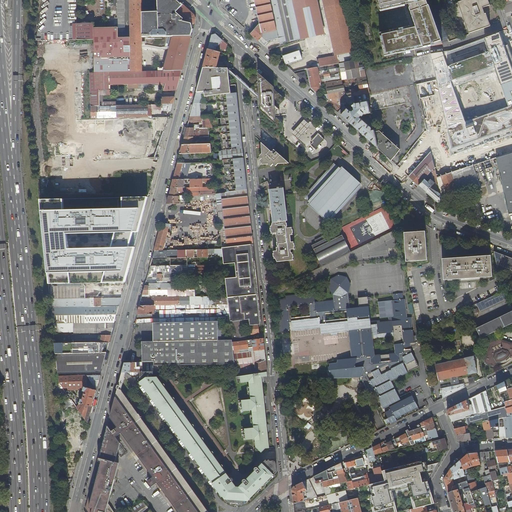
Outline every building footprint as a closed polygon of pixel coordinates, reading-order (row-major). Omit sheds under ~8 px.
[(118,19),(118,27),(119,33),(126,33),(124,0),(117,0),(118,3),(118,19)] [(143,62),(143,37),(143,12),(142,0),(130,0),(131,37),(128,37),(129,72),(164,70),(167,62),(143,62)] [(174,36),(191,36),(193,29),(191,23),(184,21),(186,18),(179,12),(184,6),(178,0),(157,0),(158,11),(143,12),(143,37),(174,36)] [(261,34),(277,31),(269,0),(250,0),(254,0),(259,24),(261,34)] [(278,39),(281,46),(285,45),(285,44),(301,39),(297,24),(292,0),(269,0),(277,31),(278,39)] [(317,0),(292,0),(301,39),(301,40),(326,35),(317,0)] [(322,0),(335,56),(357,52),(345,0),(322,0)] [(376,0),(379,9),(408,2),(416,0),(376,0)] [(425,0),(416,0),(408,2),(410,6),(409,7),(415,25),(423,47),(442,42),(428,4),(427,4),(425,0)] [(470,33),(489,26),(482,8),(489,6),(486,0),(463,0),(459,2),(470,33)] [(110,3),(110,19),(118,19),(118,3),(110,3)] [(194,15),(184,6),(179,12),(186,18),(184,21),(191,23),(194,24),(195,22),(196,19),(194,15)] [(110,19),(110,28),(118,27),(118,19),(110,19)] [(94,23),(78,23),(78,39),(94,39),(94,28),(94,23)] [(259,41),(264,47),(268,43),(267,41),(278,39),(277,31),(261,34),(259,24),(250,34),(258,42),(259,41)] [(406,26),(378,32),(384,55),(423,47),(415,25),(407,27),(406,26)] [(94,28),(94,39),(95,72),(110,72),(129,72),(128,37),(119,37),(119,33),(118,27),(110,28),(94,28)] [(451,155),(511,134),(511,55),(508,44),(504,46),(499,33),(454,50),(451,51),(431,54),(437,80),(449,132),(446,133),(451,155)] [(212,35),(208,49),(219,52),(220,50),(217,49),(218,46),(223,48),(227,44),(216,34),(212,35)] [(164,70),(182,70),(191,36),(174,36),(167,62),(164,70)] [(208,49),(203,68),(225,68),(224,62),(219,62),(220,52),(219,52),(208,49)] [(282,56),(286,65),(303,59),(300,51),(282,56)] [(338,56),(339,63),(359,60),(357,52),(339,55),(338,56)] [(416,125),(425,123),(420,98),(417,85),(432,81),(437,80),(431,54),(411,58),(411,59),(383,66),(365,70),(371,101),(368,101),(370,111),(411,102),(416,125)] [(310,65),(311,68),(339,63),(338,56),(335,56),(329,57),(318,59),(319,64),(310,65)] [(323,99),(341,115),(348,109),(348,108),(351,108),(352,106),(355,103),(356,103),(368,101),(371,101),(365,70),(364,68),(363,62),(362,59),(359,60),(339,63),(311,68),(306,69),(309,79),(311,88),(311,89),(317,94),(322,89),(322,87),(321,84),(327,83),(327,86),(329,96),(327,94),(323,99)] [(225,68),(203,68),(197,92),(205,91),(205,97),(217,95),(231,93),(230,85),(229,74),(229,72),(228,70),(228,68),(225,68)] [(129,72),(110,72),(110,85),(166,84),(164,91),(177,91),(180,77),(182,70),(164,70),(129,72)] [(295,74),(311,88),(309,79),(307,79),(305,71),(295,74)] [(110,72),(95,72),(90,72),(91,106),(100,106),(100,89),(110,89),(110,85),(110,72)] [(259,163),(262,165),(261,167),(268,166),(271,169),(273,166),(276,169),(278,166),(289,165),(285,161),(285,141),(284,123),(276,116),(275,110),(285,100),(257,73),(258,81),(251,89),(258,95),(258,96),(258,97),(259,99),(259,124),(260,124),(260,127),(279,143),(272,154),(261,144),(262,155),(259,158),(262,161),(259,163)] [(417,85),(420,98),(435,95),(432,81),(417,85)] [(197,92),(194,104),(200,103),(206,103),(205,97),(205,91),(197,92)] [(231,93),(217,95),(218,103),(216,103),(217,103),(218,103),(219,111),(217,111),(221,111),(222,118),(218,119),(222,119),(222,126),(219,127),(220,127),(221,134),(220,134),(220,135),(221,135),(222,142),(220,142),(220,143),(222,142),(222,150),(221,150),(233,149),(233,151),(237,151),(236,149),(243,148),(237,93),(231,93)] [(378,149),(375,132),(374,130),(372,131),(371,128),(370,127),(370,126),(360,118),(361,116),(362,117),(364,115),(371,113),(370,111),(368,101),(356,103),(355,103),(352,106),(354,108),(354,110),(353,111),(352,112),(352,111),(350,111),(348,109),(341,115),(365,137),(378,149)] [(190,116),(207,116),(207,110),(201,110),(200,103),(194,104),(190,116)] [(91,119),(148,117),(148,108),(152,108),(152,105),(100,106),(91,106),(91,119)] [(199,137),(210,137),(209,128),(213,128),(212,116),(207,116),(190,116),(189,121),(204,121),(205,121),(206,129),(200,130),(199,125),(188,126),(185,137),(195,137),(199,137)] [(299,139),(310,126),(304,121),(292,134),(299,139)] [(400,150),(383,134),(380,131),(375,132),(378,149),(380,151),(392,160),(396,155),(400,150)] [(318,147),(325,139),(319,134),(313,141),(314,142),(311,145),(317,150),(319,147),(318,147)] [(149,151),(151,150),(151,141),(150,140),(148,141),(149,144),(142,147),(139,139),(135,140),(135,141),(130,143),(127,143),(128,149),(135,148),(125,153),(133,152),(127,155),(127,158),(148,157),(147,155),(141,155),(140,151),(149,151)] [(183,145),(180,154),(211,153),(210,144),(197,144),(195,144),(183,145)] [(99,153),(99,158),(120,158),(120,148),(110,148),(110,153),(99,153)] [(409,176),(419,186),(425,179),(427,177),(435,168),(431,152),(409,176)] [(511,152),(501,157),(497,158),(509,214),(511,213),(511,152)] [(226,193),(247,189),(244,157),(222,160),(224,160),(224,168),(223,168),(224,168),(225,175),(224,176),(225,176),(226,183),(225,183),(225,184),(226,184),(227,192),(226,193)] [(214,179),(212,162),(178,163),(177,168),(174,180),(184,179),(188,179),(189,179),(214,179)] [(308,203),(329,222),(362,185),(360,184),(361,182),(342,165),(341,166),(339,165),(338,166),(334,163),(304,196),(309,201),(308,203)] [(441,194),(442,199),(458,194),(481,187),(474,165),(437,178),(441,194)] [(435,168),(427,177),(430,180),(436,173),(435,168)] [(172,184),(171,188),(184,188),(184,179),(174,180),(172,184)] [(190,179),(190,187),(203,187),(203,180),(204,180),(204,181),(215,182),(214,179),(190,179)] [(441,205),(444,207),(442,199),(441,194),(430,187),(435,183),(431,179),(428,182),(425,179),(419,186),(433,198),(441,205)] [(285,219),(286,219),(282,185),(279,185),(278,184),(276,184),(276,185),(268,186),(272,220),(285,219)] [(171,188),(169,196),(179,196),(180,196),(186,196),(191,196),(201,196),(211,195),(216,195),(216,194),(215,187),(203,187),(190,187),(184,188),(171,188)] [(220,226),(222,247),(253,244),(247,189),(226,193),(221,194),(216,194),(216,195),(217,202),(218,207),(220,226)] [(146,209),(41,210),(48,274),(128,271),(135,247),(69,249),(67,234),(138,232),(146,209)] [(271,224),(270,224),(270,225),(269,225),(270,229),(271,231),(276,231),(276,232),(275,232),(276,236),(277,240),(276,240),(276,244),(277,244),(277,245),(276,245),(276,249),(273,249),(273,251),(272,251),(273,255),(274,255),(274,257),(275,257),(276,260),(278,259),(293,258),(293,256),(293,253),(292,253),(292,251),(291,251),(290,248),(294,247),(294,245),(294,241),(293,241),(293,240),(291,240),(290,233),(292,233),(292,231),(293,231),(292,227),(291,225),(286,226),(286,224),(287,224),(286,221),(285,219),(272,220),(271,224)] [(163,250),(169,227),(161,227),(155,250),(163,250)] [(428,257),(426,232),(405,233),(407,262),(428,260),(428,257)] [(312,245),(322,266),(351,251),(342,234),(336,237),(334,234),(325,238),(323,236),(315,240),(316,243),(312,245)] [(223,249),(226,278),(226,281),(227,292),(228,296),(228,298),(259,293),(253,244),(222,247),(223,249)] [(155,250),(153,259),(208,257),(208,253),(215,253),(215,249),(163,250),(155,250)] [(511,258),(494,251),(497,264),(511,269),(511,258)] [(491,255),(477,257),(481,277),(493,276),(491,255)] [(481,277),(477,257),(443,259),(444,280),(481,277)] [(151,266),(149,274),(158,274),(162,274),(177,273),(188,273),(187,265),(171,265),(151,266)] [(188,273),(190,273),(201,273),(206,273),(206,265),(187,265),(188,273)] [(213,265),(206,265),(206,273),(208,273),(212,273),(214,273),(213,265)] [(360,377),(367,375),(374,390),(382,406),(377,409),(384,424),(386,424),(387,424),(388,426),(420,410),(411,392),(400,397),(397,398),(394,393),(397,391),(391,381),(419,367),(412,353),(411,353),(410,352),(410,350),(411,349),(410,341),(412,341),(413,343),(416,343),(415,336),(413,337),(411,318),(407,318),(406,313),(407,312),(406,307),(404,307),(403,300),(402,293),(393,294),(394,300),(392,301),(393,308),(388,309),(388,313),(393,313),(393,317),(389,317),(389,321),(380,323),(379,321),(370,322),(368,297),(358,298),(359,307),(349,308),(348,293),(351,284),(347,277),(339,275),(330,279),(329,287),(332,294),(333,295),(333,301),(315,303),(314,294),(286,297),(286,300),(277,301),(279,319),(280,333),(290,332),(289,322),(292,322),(293,332),(322,329),(321,325),(324,325),(325,333),(331,332),(332,337),(338,336),(338,333),(360,331),(361,338),(362,337),(363,337),(366,358),(355,359),(355,361),(352,364),(350,360),(339,361),(338,363),(331,364),(331,367),(330,368),(330,371),(328,371),(329,378),(343,378),(352,378),(360,377)] [(149,286),(149,297),(173,297),(195,296),(195,294),(195,283),(146,283),(146,286),(149,286)] [(52,287),(52,298),(82,298),(81,286),(52,287)] [(195,294),(195,296),(206,296),(206,288),(198,288),(198,294),(195,294)] [(502,291),(477,304),(481,311),(508,298),(504,290),(502,291)] [(233,340),(233,342),(247,340),(246,336),(239,337),(238,327),(250,325),(251,333),(254,333),(254,334),(259,334),(258,324),(262,324),(259,293),(228,298),(229,305),(233,340)] [(173,297),(173,305),(214,305),(213,296),(195,296),(173,297)] [(214,305),(229,305),(228,298),(228,296),(213,296),(214,305)] [(143,297),(140,305),(155,305),(173,305),(173,297),(149,297),(143,297)] [(63,303),(63,307),(77,307),(91,307),(91,298),(85,298),(85,303),(63,303)] [(91,298),(91,307),(95,307),(119,306),(122,298),(116,298),(101,298),(91,298)] [(63,299),(51,299),(51,308),(63,307),(63,303),(63,299)] [(140,305),(138,314),(155,314),(155,305),(140,305)] [(95,307),(95,315),(117,315),(119,306),(95,307)] [(63,307),(51,308),(52,316),(78,316),(77,307),(63,307)] [(77,307),(78,316),(95,315),(95,307),(91,307),(77,307)] [(511,311),(476,329),(481,338),(511,323),(511,311)] [(78,316),(52,316),(53,324),(74,324),(115,323),(117,315),(95,315),(78,316)] [(154,323),(154,341),(165,341),(165,322),(154,323)] [(165,322),(165,341),(211,340),(211,336),(211,328),(219,328),(219,322),(212,322),(193,322),(186,322),(167,322),(165,322)] [(74,324),(53,324),(54,333),(74,333),(74,324)] [(115,324),(74,324),(74,333),(112,333),(114,327),(115,324)] [(211,340),(222,340),(222,328),(219,328),(211,328),(211,336),(211,340)] [(72,335),(72,343),(101,343),(102,335),(72,335)] [(486,364),(496,367),(498,362),(499,362),(500,362),(502,362),(503,361),(504,361),(506,360),(507,360),(508,359),(509,358),(510,357),(511,356),(511,343),(502,340),(501,338),(498,337),(489,341),(488,344),(489,346),(484,359),(486,364)] [(235,354),(265,350),(264,339),(263,339),(247,340),(233,342),(235,354)] [(154,366),(236,364),(235,354),(233,342),(233,340),(222,340),(211,340),(165,341),(154,341),(143,341),(143,346),(153,346),(154,362),(154,366)] [(72,343),(55,343),(56,354),(103,353),(106,343),(101,343),(72,343)] [(143,362),(154,362),(153,346),(143,346),(143,362)] [(256,362),(257,373),(267,372),(265,350),(235,354),(236,364),(236,365),(256,362)] [(103,353),(56,354),(58,374),(101,373),(102,373),(107,352),(103,353)] [(439,381),(450,378),(458,377),(479,372),(475,355),(466,357),(465,358),(454,360),(453,360),(452,359),(451,359),(450,359),(449,359),(448,360),(448,361),(447,362),(435,364),(439,381)] [(140,372),(143,372),(143,367),(138,367),(138,362),(125,363),(123,372),(126,372),(140,372)] [(253,374),(257,373),(256,362),(236,365),(237,376),(253,374)] [(126,372),(123,372),(122,375),(110,417),(178,511),(209,511),(121,390),(125,376),(126,372)] [(268,376),(267,372),(257,373),(253,374),(254,381),(263,380),(262,377),(268,376)] [(154,374),(154,373),(143,373),(140,373),(140,378),(138,379),(140,382),(138,383),(143,390),(146,388),(148,390),(146,391),(153,399),(150,401),(154,406),(156,405),(163,413),(163,412),(167,417),(166,418),(172,426),(170,428),(173,433),(176,431),(182,440),(183,439),(186,443),(185,444),(191,453),(189,455),(193,460),(195,458),(201,466),(202,466),(205,470),(204,471),(211,479),(208,481),(210,484),(214,481),(226,498),(228,500),(232,502),(234,500),(235,490),(232,486),(235,484),(234,481),(235,480),(233,478),(232,477),(231,478),(223,467),(224,466),(224,465),(224,464),(223,464),(222,464),(221,464),(219,461),(216,463),(213,459),(216,456),(214,454),(215,452),(214,451),(213,450),(212,450),(211,450),(204,440),(205,439),(205,438),(205,437),(204,437),(203,436),(202,437),(200,434),(197,436),(193,432),(197,430),(194,427),(195,426),(195,425),(195,424),(194,424),(194,423),(193,423),(192,424),(185,413),(185,412),(185,411),(185,410),(184,410),(183,410),(182,410),(180,407),(177,410),(174,405),(177,403),(175,400),(176,399),(176,398),(175,397),(174,396),(173,397),(165,387),(166,386),(166,385),(166,384),(165,383),(164,383),(163,383),(161,381),(158,383),(156,381),(159,379),(158,377),(152,377),(152,375),(153,375),(154,374)] [(254,381),(253,374),(237,376),(238,383),(250,381),(252,399),(240,400),(242,411),(253,410),(254,419),(267,417),(265,402),(264,403),(264,400),(265,400),(263,380),(254,381)] [(101,375),(88,376),(96,390),(97,390),(101,375)] [(59,376),(60,384),(63,388),(69,388),(82,387),(85,387),(84,390),(85,391),(83,399),(82,399),(80,403),(93,406),(95,397),(97,390),(96,390),(87,387),(87,376),(59,376)] [(96,390),(88,376),(87,376),(87,387),(96,390)] [(450,378),(452,386),(460,384),(458,377),(450,378)] [(509,379),(497,385),(500,392),(503,391),(507,390),(508,391),(504,392),(506,399),(505,399),(505,400),(511,398),(511,387),(509,379)] [(441,388),(443,399),(466,387),(464,383),(460,384),(452,386),(441,388)] [(468,403),(467,400),(449,409),(448,412),(452,422),(466,418),(466,417),(492,410),(486,390),(471,398),(472,405),(470,405),(471,407),(470,407),(469,407),(468,403)] [(77,407),(88,423),(93,406),(80,403),(80,404),(77,407)] [(466,417),(466,418),(469,425),(490,420),(499,418),(499,419),(511,415),(511,411),(508,413),(506,406),(492,410),(466,417)] [(511,415),(499,419),(499,423),(500,436),(506,436),(506,437),(511,436),(511,415)] [(267,417),(254,419),(255,427),(244,429),(244,431),(267,428),(268,428),(267,417)] [(425,421),(408,429),(409,431),(426,426),(434,423),(432,417),(425,421)] [(469,425),(455,429),(457,435),(466,433),(466,428),(472,427),(473,430),(484,427),(485,430),(486,430),(492,429),(491,427),(490,420),(469,425)] [(408,429),(407,430),(409,434),(410,437),(412,436),(422,432),(421,429),(427,428),(428,431),(436,428),(434,423),(426,426),(409,431),(408,429)] [(496,426),(491,427),(492,429),(493,429),(494,437),(500,436),(499,423),(496,423),(496,426)] [(267,428),(244,431),(245,440),(256,438),(256,441),(269,440),(268,431),(267,431),(267,428)] [(438,437),(436,428),(428,431),(429,434),(430,439),(435,438),(438,437)] [(487,439),(494,438),(494,437),(493,429),(492,429),(486,430),(487,439)] [(408,437),(412,444),(415,443),(414,440),(420,438),(421,439),(422,439),(422,440),(426,439),(425,435),(424,433),(424,432),(422,432),(412,436),(410,437),(408,437)] [(407,442),(409,445),(412,444),(408,437),(410,437),(409,434),(407,435),(406,433),(397,438),(400,445),(407,442)] [(466,433),(457,435),(459,439),(462,441),(471,440),(470,433),(466,433)] [(447,442),(445,438),(433,441),(434,446),(437,445),(439,450),(448,448),(447,442)] [(270,448),(269,440),(256,441),(257,451),(264,450),(266,448),(270,448)] [(384,441),(373,447),(375,454),(390,450),(390,449),(395,447),(391,440),(387,443),(388,445),(387,446),(383,447),(382,445),(385,443),(384,441)] [(373,447),(366,450),(366,451),(367,451),(368,456),(374,455),(375,460),(377,460),(376,457),(375,454),(373,447)] [(101,458),(100,458),(99,461),(100,462),(96,479),(97,479),(96,485),(94,484),(90,501),(91,502),(90,507),(94,508),(92,511),(114,511),(109,504),(119,464),(118,463),(116,462),(116,460),(108,449),(106,448),(105,448),(104,449),(103,450),(101,458)] [(507,449),(496,451),(498,462),(508,461),(509,464),(511,464),(510,460),(507,449)] [(468,453),(461,460),(473,497),(475,502),(477,511),(493,511),(488,492),(487,486),(478,489),(476,481),(474,475),(472,473),(470,474),(468,468),(481,464),(478,452),(468,453)] [(361,458),(344,463),(346,468),(349,467),(362,463),(361,458)] [(385,480),(370,484),(373,494),(370,495),(374,511),(376,511),(396,511),(395,506),(396,506),(392,490),(409,486),(414,508),(423,506),(426,505),(427,507),(434,506),(433,503),(435,503),(428,481),(440,462),(427,465),(426,461),(423,462),(422,460),(417,461),(417,463),(411,465),(410,463),(401,465),(401,467),(394,469),(394,467),(389,468),(390,470),(383,472),(384,475),(385,480)] [(458,489),(449,492),(455,511),(459,510),(465,509),(465,511),(477,511),(475,502),(473,497),(461,460),(451,468),(455,480),(455,479),(457,485),(458,489)] [(488,462),(490,470),(493,481),(498,479),(496,473),(494,474),(493,471),(495,470),(498,470),(496,462),(495,460),(488,462)] [(265,467),(273,475),(277,471),(277,463),(268,464),(265,467)] [(338,464),(327,470),(328,473),(337,470),(342,469),(341,468),(343,468),(342,463),(339,464),(338,464)] [(273,475),(265,467),(262,464),(260,467),(258,465),(256,467),(256,468),(256,469),(256,470),(247,480),(246,479),(245,479),(244,479),(242,482),(244,483),(242,485),(244,487),(241,491),(240,501),(241,503),(246,502),(249,500),(273,475)] [(500,469),(501,474),(511,471),(511,467),(511,466),(500,469)] [(455,480),(451,468),(445,479),(449,492),(458,489),(457,485),(453,486),(452,483),(454,483),(453,480),(455,480)] [(321,472),(323,481),(339,477),(337,470),(328,473),(327,470),(321,472)] [(484,476),(484,478),(486,483),(493,481),(490,470),(486,471),(487,476),(484,476)] [(511,471),(501,474),(502,478),(507,477),(506,475),(508,474),(511,490),(511,495),(511,496),(511,497),(510,498),(511,501),(511,500),(511,471)] [(354,488),(358,487),(370,484),(385,480),(384,475),(368,479),(366,479),(365,475),(352,478),(353,480),(354,488)] [(339,477),(323,481),(324,487),(325,487),(330,485),(340,483),(339,477)] [(484,478),(476,481),(478,489),(487,486),(486,483),(484,478)] [(308,492),(312,499),(318,497),(310,480),(304,483),(308,491),(308,492)] [(486,483),(487,486),(488,492),(495,491),(495,490),(493,481),(486,483)] [(292,489),(294,503),(312,499),(308,492),(307,493),(308,497),(304,498),(304,491),(308,491),(304,483),(303,482),(294,486),(292,489)] [(294,503),(295,508),(353,494),(354,498),(359,497),(360,497),(358,487),(354,488),(349,489),(332,493),(326,495),(318,497),(312,499),(294,503)] [(495,491),(488,492),(493,511),(498,511),(497,506),(498,505),(495,491)] [(362,511),(359,497),(354,498),(331,504),(333,508),(333,511),(362,511)] [(144,501),(127,511),(148,511),(151,510),(144,501)]
